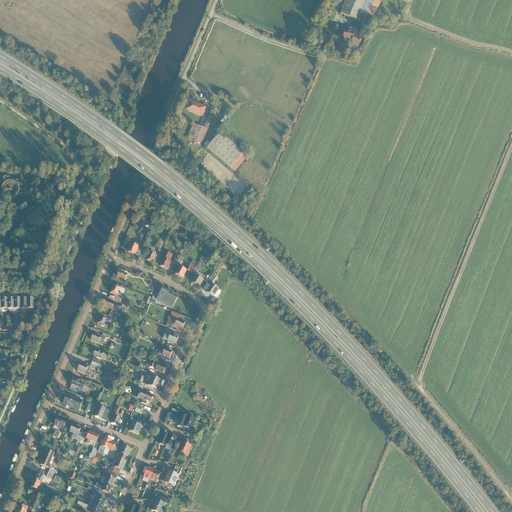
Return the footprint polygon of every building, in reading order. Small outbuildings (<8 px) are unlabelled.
[(366,0),(346,0),(342,12),(360,18),(366,0)] [(381,0),(368,0),(364,11),(375,15),(381,0)] [(346,30),(343,38),(348,40),(352,41),(351,43),(351,45),(358,48),(361,40),(355,37),(356,34),(346,30)] [(190,101),(186,110),(202,116),(206,108),(190,101)] [(192,140),(202,144),(208,129),(198,125),(192,140)] [(218,134),(206,149),(229,168),(242,153),(218,134)] [(0,192),(14,199),(19,186),(4,180),(0,189),(0,192)] [(128,252),(135,255),(139,247),(130,244),(127,249),(129,250),(128,252)] [(150,250),(146,260),(153,263),(157,256),(155,255),(156,253),(150,250)] [(170,254),(167,252),(160,266),(168,270),(169,268),(172,263),(167,260),(170,254)] [(187,271),(180,267),(175,275),(183,279),(187,271)] [(128,275),(119,272),(116,279),(124,283),(128,275)] [(196,276),(191,283),(199,288),(204,281),(196,276)] [(122,289),(113,285),(110,294),(115,296),(118,298),(122,289)] [(212,296),(216,290),(210,286),(205,292),(212,296)] [(172,293),(163,288),(162,290),(159,295),(156,300),(165,305),(166,304),(174,307),(179,298),(171,294),(172,293)] [(120,306),(107,301),(104,308),(117,313),(120,306)] [(108,320),(100,316),(97,324),(105,327),(105,325),(109,326),(109,325),(111,321),(108,320)] [(177,319),(174,326),(177,328),(182,330),(186,322),(177,319)] [(93,334),(90,341),(103,346),(105,340),(100,338),(101,337),(93,334)] [(179,338),(171,335),(168,342),(176,345),(179,338)] [(104,353),(96,349),(93,356),(101,360),(101,359),(105,361),(107,355),(103,354),(104,353)] [(173,353),(165,350),(162,357),(170,360),(173,353)] [(80,364),(77,372),(89,377),(91,373),(88,372),(89,371),(87,370),(88,368),(80,364)] [(167,367),(158,364),(155,371),(164,375),(167,367)] [(139,384),(138,389),(144,390),(145,384),(143,383),(144,377),(141,376),(140,381),(136,381),(136,384),(139,384)] [(156,391),(160,381),(153,377),(151,381),(150,380),(147,386),(156,391)] [(82,383),(74,379),(71,387),(78,390),(82,383)] [(147,394),(141,392),(137,399),(142,402),(141,404),(146,406),(147,404),(150,405),(154,397),(151,396),(151,395),(147,393),(147,394)] [(74,399),(67,396),(63,405),(79,412),(83,402),(74,398),(74,399)] [(90,402),(87,409),(94,412),(97,404),(90,402)] [(126,409),(132,412),(134,406),(128,404),(126,409)] [(105,414),(106,410),(98,407),(94,418),(102,421),(105,414)] [(118,427),(124,412),(121,411),(119,416),(115,414),(111,425),(118,427)] [(183,430),(184,428),(188,419),(181,416),(177,428),(183,430)] [(191,431),(196,420),(189,417),(188,419),(184,428),(191,431)] [(66,422),(57,419),(54,426),(58,428),(56,432),(60,434),(62,430),(66,422)] [(129,432),(138,436),(141,428),(143,428),(145,424),(139,421),(137,426),(131,424),(130,427),(131,427),(129,432)] [(81,429),(73,426),(69,434),(73,435),(73,436),(77,438),(81,429)] [(95,445),(99,437),(89,433),(84,444),(88,446),(90,443),(95,445)] [(166,447),(169,437),(164,435),(159,446),(165,448),(166,447)] [(171,449),(176,438),(170,435),(169,437),(166,447),(171,449)] [(109,450),(112,442),(104,439),(101,447),(109,450)] [(192,447),(183,443),(180,448),(179,448),(177,453),(188,458),(190,453),(189,453),(192,447)] [(122,455),(120,459),(125,461),(126,457),(128,458),(131,450),(123,447),(120,455),(122,455)] [(47,451),(43,458),(51,462),(55,454),(47,451)] [(51,462),(43,458),(40,466),(48,470),(51,462)] [(127,462),(125,461),(120,459),(118,458),(114,468),(123,471),(127,462)] [(176,473),(179,475),(182,468),(176,465),(174,469),(177,470),(176,473)] [(143,477),(149,480),(154,469),(148,466),(143,477)] [(154,469),(149,480),(156,483),(161,472),(154,469)] [(170,471),(164,483),(173,487),(179,475),(176,473),(170,471)] [(38,472),(34,480),(40,483),(44,475),(38,472)] [(106,477),(108,478),(115,481),(117,477),(107,473),(106,477)] [(53,481),(59,484),(61,478),(56,475),(53,481)] [(115,481),(108,478),(105,485),(112,488),(115,481)] [(40,483),(34,480),(30,488),(37,491),(40,483)] [(109,496),(112,488),(105,485),(104,487),(99,485),(97,490),(109,496)] [(170,498),(160,494),(158,499),(168,503),(170,498)] [(106,501),(98,497),(95,503),(90,501),(89,504),(102,510),(106,501)] [(77,504),(86,509),(88,504),(79,499),(77,504)] [(151,510),(154,511),(161,511),(165,505),(156,500),(151,510)]
